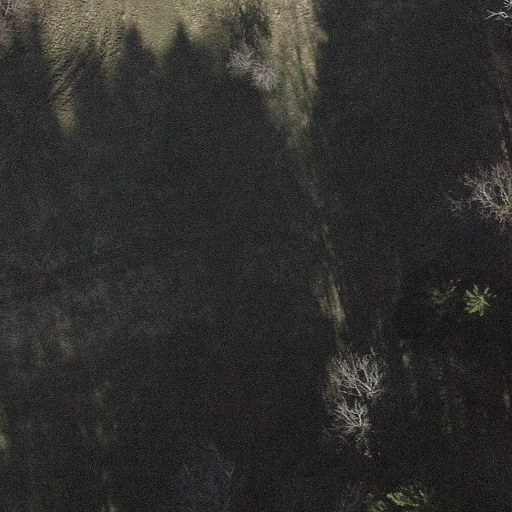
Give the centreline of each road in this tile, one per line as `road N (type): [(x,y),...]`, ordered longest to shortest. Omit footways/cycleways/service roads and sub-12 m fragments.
road 1 (track): [(353,0),(240,174),(200,216),(154,246),(0,298)]
road 2 (track): [(356,511),(454,467),(511,413)]
